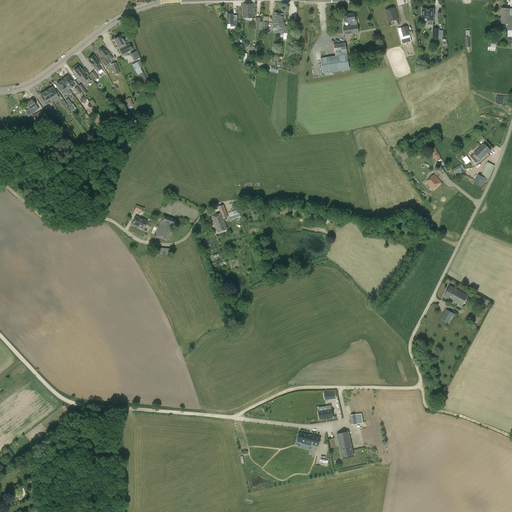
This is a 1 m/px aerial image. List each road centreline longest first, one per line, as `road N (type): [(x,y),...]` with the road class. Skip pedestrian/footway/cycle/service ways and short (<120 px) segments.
road 1 (track): [(0,179),(55,226),(109,220),(161,245),(177,243),(223,201),(308,206),(370,222),(411,213),(457,245)]
road 2 (track): [(121,408),(232,417),(299,388),(422,388),(409,343),(430,301)]
road 3 (unclassified): [(430,301),(511,121)]
road 4 (unclassified): [(11,89),(39,78),(112,21),(167,1)]
road 5 (track): [(232,417),(347,428),(339,387)]
road 6 (track): [(0,334),(60,399),(121,408)]
